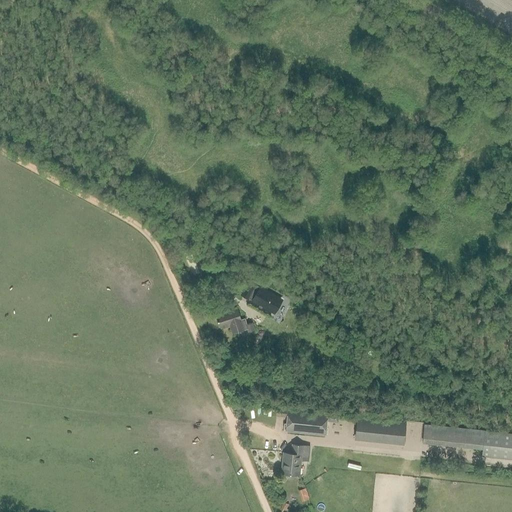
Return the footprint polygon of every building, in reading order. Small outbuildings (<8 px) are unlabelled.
[(249,300),(250,299),(252,300),(252,301),(273,313),(281,299),(249,280),(241,295),(249,300)] [(245,319),(241,321),(238,309),(218,315),(218,318),(217,318),(219,325),(222,324),(223,328),(230,326),(233,333),(248,329),(249,332),(255,331),(252,323),(247,325),(245,319)] [(355,346),(360,337),(339,325),(334,334),(355,346)] [(276,415),(288,416),(286,431),(325,435),(327,421),(338,422),(339,415),(327,414),(277,409),(276,415)] [(404,444),(406,425),(357,420),(356,439),(404,444)] [(511,460),(511,434),(425,425),(423,443),(484,450),(483,458),(511,460)] [(300,475),(301,460),(309,461),(310,446),(305,446),(293,444),(292,453),(284,452),(282,474),(300,475)] [(306,488),(298,490),(299,491),(302,502),(310,500),(306,488)]
